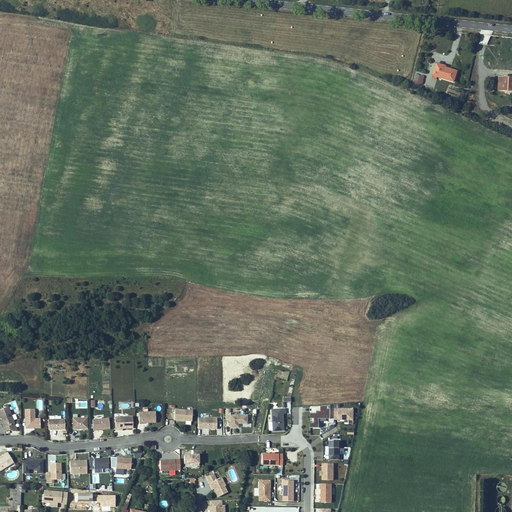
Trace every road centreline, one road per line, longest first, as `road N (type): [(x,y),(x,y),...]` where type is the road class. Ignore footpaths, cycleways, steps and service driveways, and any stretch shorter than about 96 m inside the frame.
road 1 (residential): [(0,443),(258,438)]
road 2 (secondary): [(511,27),(255,0)]
